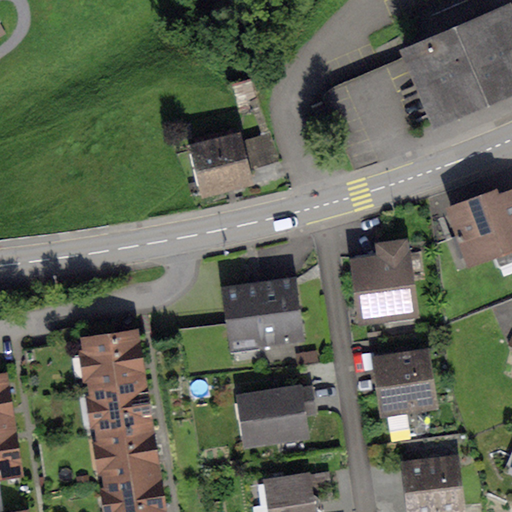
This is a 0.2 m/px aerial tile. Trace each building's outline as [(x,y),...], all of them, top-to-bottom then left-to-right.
[(407,50),(435,124),(511,95),(511,29),(506,14),(407,50)] [(194,158),(205,202),(253,190),(242,146),(194,158)] [(446,215),(467,269),(511,251),(511,198),(509,191),(446,215)] [(353,265),(361,325),(418,318),(409,249),(378,253),(379,262),(353,265)] [(227,295),(235,353),(306,343),(298,285),(227,295)] [(141,368),(136,337),(82,346),(109,511),(164,511),(160,485),(156,460),(145,393),(141,368)] [(377,374),(383,419),(437,412),(431,367),(377,374)] [(14,411),(9,381),(0,382),(0,485),(26,481),(18,437),(14,411)] [(240,401),(246,449),(307,442),(301,394),(240,401)] [(405,475),(410,511),(462,511),(457,469),(405,475)] [(265,489),(268,511),(313,511),(310,483),(265,489)]
